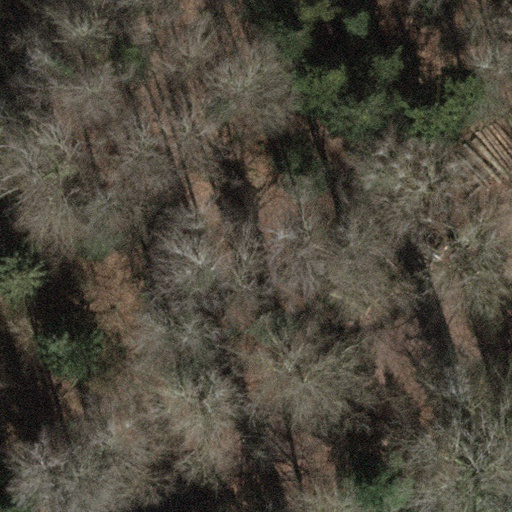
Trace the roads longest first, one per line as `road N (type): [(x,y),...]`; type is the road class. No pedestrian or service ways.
road 1 (track): [(511,295),(195,511)]
road 2 (track): [(192,511),(0,274)]
